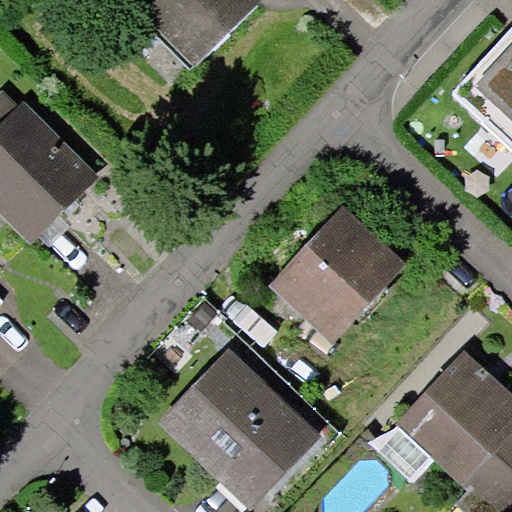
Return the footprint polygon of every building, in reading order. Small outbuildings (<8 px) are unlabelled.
[(143,0),(125,19),(187,81),(262,6),(255,0),(143,0)] [(511,11),(436,98),(511,165),(511,11)] [(1,91),(0,91),(0,212),(34,245),(100,177),(24,102),(18,108),(1,91)] [(396,268),(331,209),(259,288),(324,347),(396,268)] [(251,511),(318,441),(220,350),(151,426),(243,511),(251,511)] [(511,405),(457,357),(396,426),(462,483),(511,425),(511,405)] [(511,511),(511,425),(462,483),(495,511),(511,511)]
